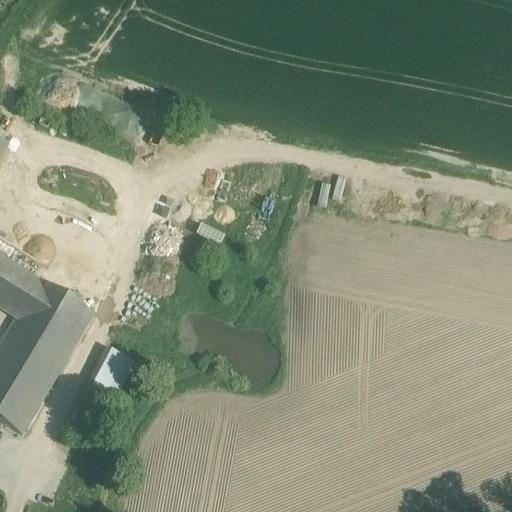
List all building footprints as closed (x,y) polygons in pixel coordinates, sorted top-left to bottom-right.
[(0,160),(9,146),(0,140),(0,160)] [(39,283),(0,258),(0,307),(18,318),(39,283)] [(18,318),(0,348),(0,424),(23,438),(94,318),(39,283),(18,318)] [(109,354),(72,426),(93,437),(130,365),(109,354)] [(67,511),(83,476),(68,469),(51,506),(63,511),(67,511)]
